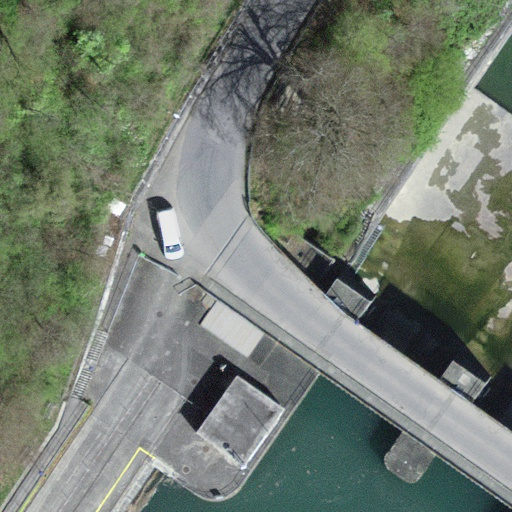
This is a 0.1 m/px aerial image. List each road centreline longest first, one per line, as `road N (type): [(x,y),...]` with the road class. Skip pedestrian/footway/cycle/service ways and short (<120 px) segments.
road 1 (unclassified): [(511,465),(192,237),(224,120),(292,0)]
road 2 (track): [(192,237),(167,300),(30,511)]
